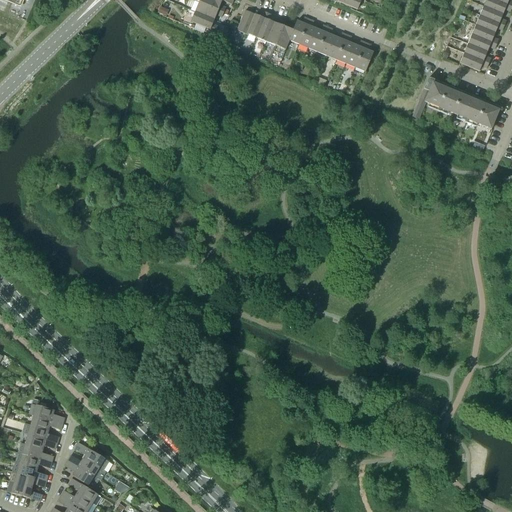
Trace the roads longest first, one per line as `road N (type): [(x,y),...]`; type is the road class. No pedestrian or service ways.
road 1 (primary): [(225,511),(0,296)]
road 2 (residential): [(511,93),(307,10)]
road 3 (residential): [(0,97),(99,0)]
